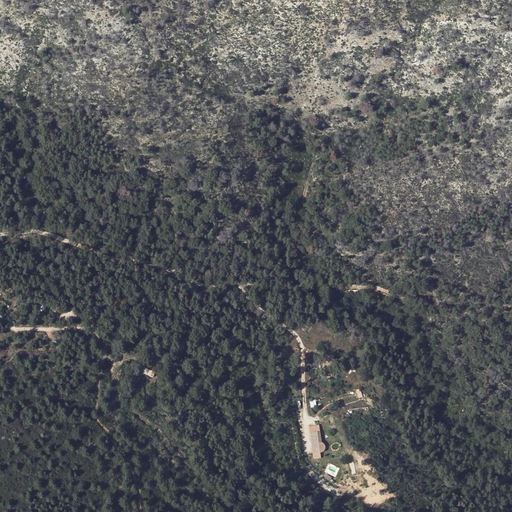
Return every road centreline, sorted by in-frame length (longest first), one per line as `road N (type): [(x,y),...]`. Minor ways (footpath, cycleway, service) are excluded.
road 1 (track): [(0,235),(37,231),(201,285),(235,283),(294,334),(300,360)]
road 2 (track): [(141,511),(121,447),(96,420),(104,349),(85,305),(57,281),(0,263)]
